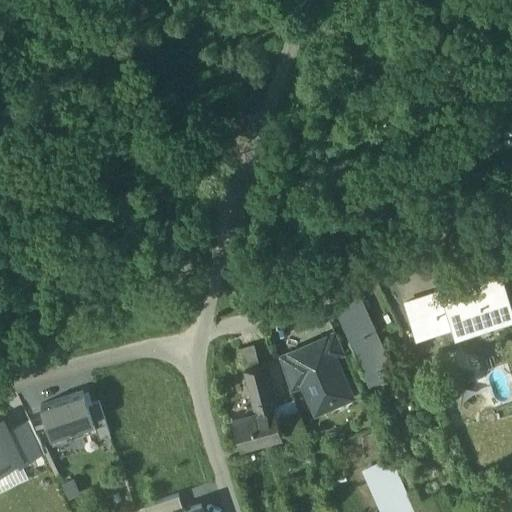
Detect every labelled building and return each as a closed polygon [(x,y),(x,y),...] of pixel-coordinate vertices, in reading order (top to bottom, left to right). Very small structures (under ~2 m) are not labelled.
[(496,267),(440,285),(453,323),(456,333),(511,315),(496,267)] [(441,289),(405,301),(416,335),(453,323),(441,289)] [(394,373),(359,294),(338,303),(355,339),(350,341),(369,384),(394,373)] [(350,397),(324,338),(290,354),(315,412),(350,397)] [(263,363),(244,367),(255,409),(273,404),(263,363)] [(82,393),(42,405),(51,435),(92,422),(85,403),(82,393)] [(98,398),(85,403),(92,422),(96,435),(109,431),(98,398)] [(295,416),(283,419),(289,438),(305,434),(293,399),(289,400),(295,416)] [(255,409),(232,415),(240,446),(281,435),(273,404),(255,409)] [(0,465),(19,456),(6,429),(1,417),(0,417),(0,465)] [(29,419),(6,429),(19,456),(22,462),(44,451),(29,419)] [(415,511),(396,469),(368,481),(381,511),(415,511)] [(454,511),(445,490),(412,505),(415,511),(454,511)] [(174,511),(184,509),(179,494),(144,505),(146,511),(174,511)] [(203,511),(200,503),(184,509),(174,511),(203,511)]
